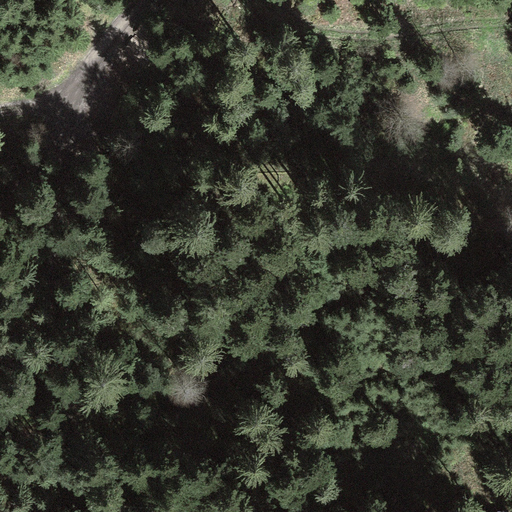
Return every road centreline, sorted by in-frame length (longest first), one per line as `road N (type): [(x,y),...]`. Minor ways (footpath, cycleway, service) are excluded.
road 1 (track): [(70,88),(70,405),(76,449),(94,487),(123,511)]
road 2 (track): [(0,215),(26,183),(70,88)]
road 3 (track): [(158,0),(70,88)]
